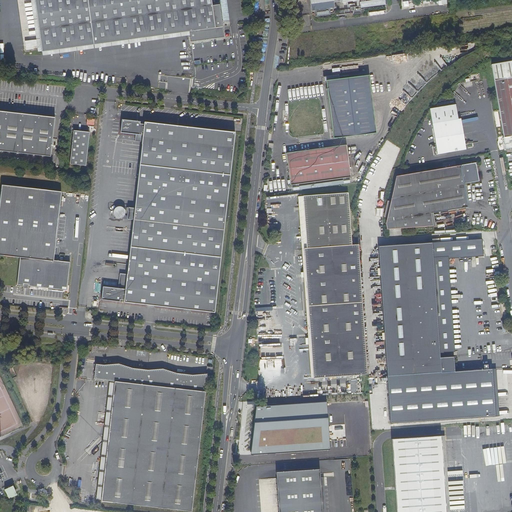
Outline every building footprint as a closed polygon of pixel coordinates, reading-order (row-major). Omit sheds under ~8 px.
[(211,0),(35,0),(42,52),(190,32),(190,37),(191,42),(224,38),(223,24),(220,3),(213,4),(211,0)] [(333,1),(338,0),(310,0),(312,10),(334,7),(333,1)] [(384,0),(370,0),(360,2),(360,5),(355,6),(355,3),(348,4),(348,7),(350,7),(350,8),(361,7),(385,4),(384,0)] [(361,13),(361,7),(350,8),(344,9),(345,15),(361,13)] [(503,135),(505,148),(511,147),(511,60),(492,64),(504,135),(503,135)] [(368,76),(325,82),(332,139),(376,134),(368,76)] [(430,108),(437,153),(463,149),(455,104),(430,108)] [(50,156),(54,117),(0,110),(0,149),(29,153),(50,156)] [(142,140),(144,123),(140,123),(140,121),(122,118),(120,131),(135,133),(135,140),(142,140)] [(144,123),(142,140),(134,207),(133,219),(132,230),(127,273),(124,299),(123,302),(214,312),(234,131),(144,121),(144,123)] [(87,166),(90,133),(74,132),(71,165),(87,166)] [(286,153),(291,185),(350,176),(346,144),(286,153)] [(431,213),(466,207),(462,187),(465,186),(464,184),(464,182),(472,181),(472,182),(478,181),(476,172),(478,171),(476,162),(395,176),(386,225),(387,230),(433,226),(431,213)] [(53,259),(61,191),(1,184),(0,195),(0,254),(20,256),(16,284),(23,285),(23,282),(29,283),(28,285),(67,290),(70,261),(53,259)] [(303,196),(307,248),(304,248),(309,341),(309,345),(310,348),(311,378),(325,377),(367,374),(364,328),(357,251),(357,245),(351,245),(348,193),(303,196)] [(299,206),(308,341),(309,341),(304,248),(307,248),(303,196),(302,196),(298,197),(299,206)] [(133,219),(134,207),(128,206),(127,214),(125,214),(125,213),(125,211),(124,208),(123,206),(121,205),(119,205),(117,206),(114,207),(113,209),(113,211),(113,214),(115,216),(116,217),(118,217),(120,217),(122,217),(122,218),(133,219)] [(453,351),(446,257),(483,254),(482,239),(456,241),(439,243),(432,243),(432,240),(426,240),(427,243),(378,247),(387,373),(429,370),(455,369),(454,356),(444,357),(440,357),(440,352),(444,352),(453,351)] [(124,299),(127,273),(120,272),(118,287),(102,286),(101,299),(120,301),(120,299),(124,299)] [(114,381),(206,391),(207,376),(97,364),(95,379),(114,381)] [(455,372),(455,369),(429,370),(387,373),(388,386),(391,425),(495,417),(492,369),(455,372)] [(192,510),(206,391),(114,381),(101,500),(192,510)] [(329,450),(327,402),(257,407),(250,455),(329,450)] [(448,511),(445,436),(393,440),(397,511),(448,511)] [(321,511),(319,471),(276,474),(278,511),(321,511)] [(13,486),(5,490),(9,499),(17,495),(13,486)]
